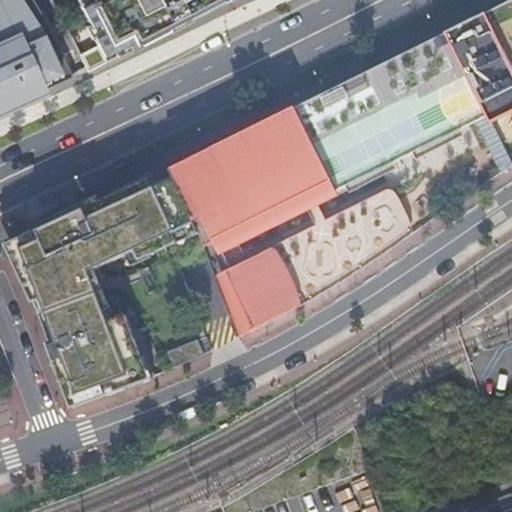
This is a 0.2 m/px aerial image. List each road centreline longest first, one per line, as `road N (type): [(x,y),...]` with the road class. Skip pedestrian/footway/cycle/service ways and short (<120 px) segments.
road 1 (residential): [(511,200),(306,336),(164,404),(53,443)]
road 2 (primary): [(379,0),(26,168)]
road 3 (residential): [(0,302),(53,443)]
